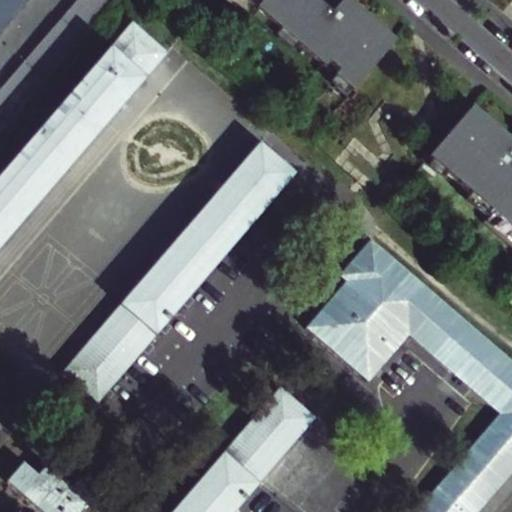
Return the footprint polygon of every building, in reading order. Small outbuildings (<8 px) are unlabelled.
[(0,0),(0,3),(14,15),(24,3),(20,0),(0,0)] [(83,0),(75,0),(69,7),(92,26),(101,15),(83,0)] [(105,0),(83,0),(101,15),(111,4),(105,0)] [(230,0),(249,16),(263,0),(341,67),(336,73),(354,89),(397,40),(350,0),(341,0),(339,4),(334,0),(230,0)] [(0,21),(4,26),(14,15),(0,3),(0,21)] [(69,7),(59,18),(82,37),(92,26),(69,7)] [(51,28),(73,47),(82,37),(59,18),(51,28)] [(0,249),(171,51),(136,22),(0,179),(0,249)] [(64,58),(73,47),(51,28),(42,38),(64,58)] [(64,58),(42,38),(32,50),(55,69),(64,58)] [(55,69),(32,50),(23,61),(45,80),(55,69)] [(23,61),(13,72),(36,91),(45,80),(23,61)] [(13,72),(4,83),(26,102),(36,91),(13,72)] [(4,83),(0,87),(0,96),(18,112),(26,102),(4,83)] [(0,116),(8,123),(18,112),(0,96),(0,116)] [(485,220),(511,243),(511,210),(502,202),(511,190),(511,139),(473,105),(430,154),(494,210),(485,220)] [(0,116),(0,132),(8,123),(0,116)] [(293,174),(258,143),(62,370),(97,400),(252,221),(293,174)] [(511,190),(502,202),(511,210),(511,190)] [(511,411),(511,350),(494,335),(381,239),(351,274),(358,280),(344,296),(318,326),(380,379),(420,332),(511,411)] [(224,452),(171,511),(232,511),(316,416),(281,386),(224,452)] [(511,412),(426,511),(486,511),(511,482),(511,412)] [(7,480),(43,511),(78,511),(88,500),(45,464),(37,474),(23,462),(7,480)]
